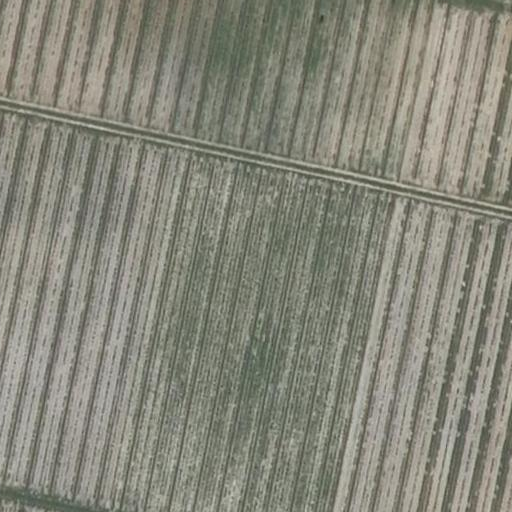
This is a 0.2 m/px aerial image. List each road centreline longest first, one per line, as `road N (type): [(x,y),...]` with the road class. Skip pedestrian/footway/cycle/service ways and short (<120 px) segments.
road 1 (track): [(0,105),(511,213)]
road 2 (track): [(440,0),(336,511)]
